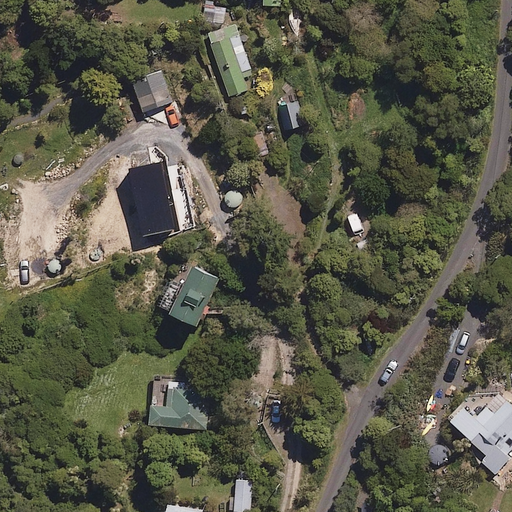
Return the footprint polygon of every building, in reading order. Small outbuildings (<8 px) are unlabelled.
[(227,25),(227,7),(214,7),(214,2),(203,2),(204,26),(227,25)] [(252,75),(239,26),(211,33),(227,95),(246,90),(243,78),(252,75)] [(300,100),(279,103),(282,130),(303,127),(300,100)] [(270,163),(258,164),(261,187),(272,186),(270,163)] [(222,276),(195,261),(186,277),(178,273),(161,304),(197,324),(222,276)] [(209,381),(154,377),(151,424),(206,428),(209,381)] [(488,404),(473,390),(448,417),(486,453),(480,460),(495,474),(511,457),(508,454),(511,449),(511,404),(499,392),(488,404)] [(249,511),(248,483),(230,484),(231,511),(249,511)]
